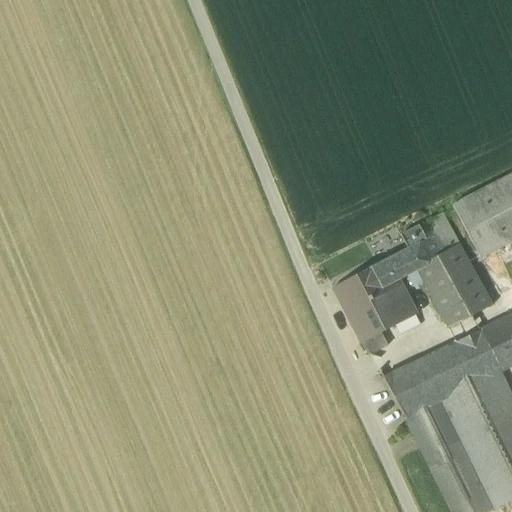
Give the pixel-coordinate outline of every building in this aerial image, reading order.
[(511,243),(511,176),(452,207),(480,261),(511,243)] [(406,252),(415,270),(458,246),(442,216),(429,222),(426,228),(428,229),(430,234),(430,239),(407,251),(406,252)] [(400,237),(407,251),(430,239),(430,234),(428,229),(426,228),(422,226),(400,237)] [(491,308),(458,246),(415,270),(423,283),(448,330),(472,317),(491,308)] [(360,341),(361,342),(378,333),(413,315),(398,285),(399,284),(397,282),(408,276),(414,288),(423,283),(415,270),(406,252),(369,271),(366,273),(332,290),(358,342),(360,341)] [(511,316),(480,332),(455,344),(382,380),(405,421),(440,403),(500,374),(511,368),(511,316)] [(480,332),(472,317),(448,330),(455,344),(480,332)] [(361,342),(366,352),(382,342),(378,333),(361,342)] [(511,398),(500,374),(440,403),(493,511),(511,502),(511,398)] [(449,511),(492,511),(493,511),(440,403),(405,421),(409,428),(449,511)]
